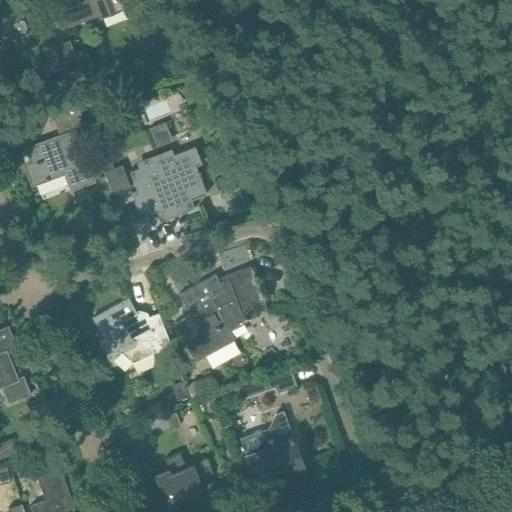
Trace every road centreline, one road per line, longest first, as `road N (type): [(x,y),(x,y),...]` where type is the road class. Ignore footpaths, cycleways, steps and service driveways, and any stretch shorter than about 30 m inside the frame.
road 1 (residential): [(376,510),(282,255),(257,232),(30,292)]
road 2 (residential): [(111,511),(30,292)]
